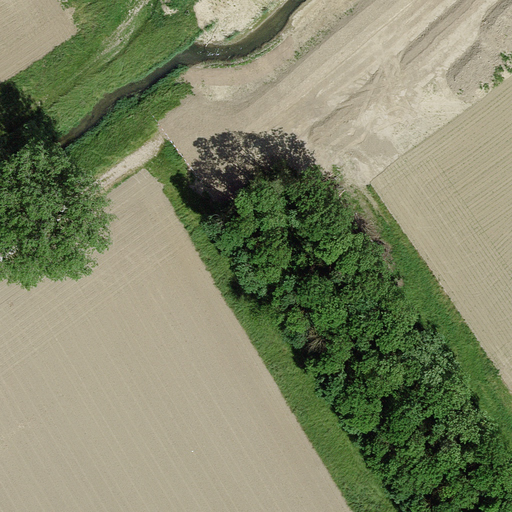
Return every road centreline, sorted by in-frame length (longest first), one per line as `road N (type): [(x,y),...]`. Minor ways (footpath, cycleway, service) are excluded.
road 1 (track): [(0,252),(217,114)]
road 2 (track): [(0,123),(124,46),(160,0)]
